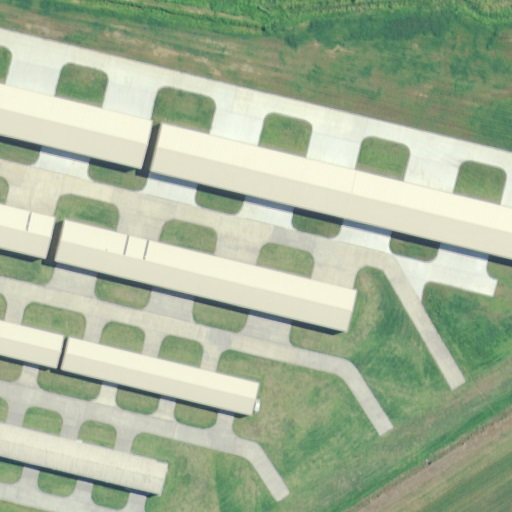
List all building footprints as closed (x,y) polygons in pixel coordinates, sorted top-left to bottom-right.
[(278,34),(276,37),(272,35),(266,47),(279,54),(285,42),(281,39),(283,36),(278,34)] [(271,90),(265,83),(255,91),(261,98),(271,90)] [(152,124),(0,86),(0,131),(142,166),(152,124)] [(511,212),(160,126),(148,173),(511,262),(511,212)] [(56,218),(0,204),(0,248),(46,260),(56,218)] [(356,291),(64,219),(54,262),(346,333),(356,291)] [(48,327),(0,315),(0,351),(40,361),(48,327)] [(253,380),(75,337),(67,371),(245,414),(253,380)] [(162,457),(0,418),(0,454),(154,491),(162,457)]
